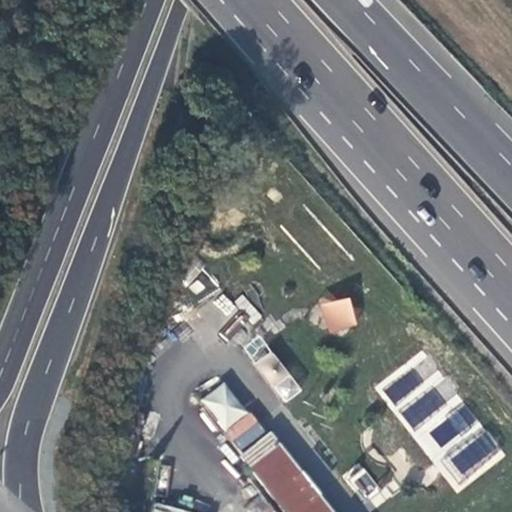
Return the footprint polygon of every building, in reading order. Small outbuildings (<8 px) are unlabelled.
[(327,333),(357,325),(348,296),(319,305),(327,333)] [(283,403),(301,391),(261,334),(243,346),(283,403)] [(486,432),(439,457),(453,482),(500,457),(486,432)] [(284,511),(325,511),(267,437),(241,457),(284,511)] [(193,511),(153,503),(151,511),(193,511)]
